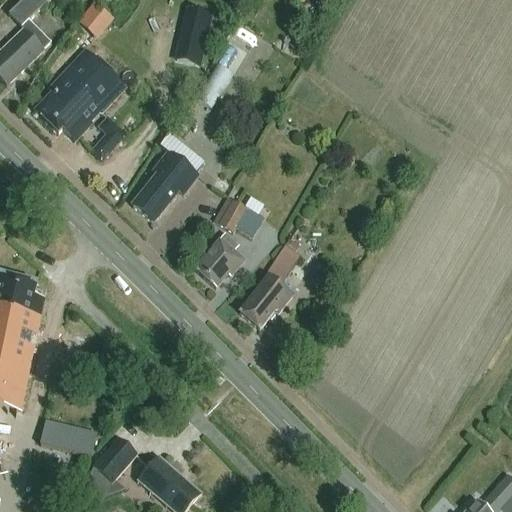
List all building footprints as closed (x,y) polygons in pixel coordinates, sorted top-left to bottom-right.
[(0,55),(0,84),(6,90),(50,47),(27,24),(51,0),(25,0),(7,18),(22,33),(0,55)] [(97,42),(112,23),(93,8),(78,26),(97,42)] [(125,92),(84,54),(47,94),(51,97),(33,116),(57,138),(61,134),(74,146),(125,92)] [(231,80),(212,68),(191,102),(210,114),(231,80)] [(108,159),(128,134),(111,121),(92,146),(108,159)] [(151,226),(177,195),(181,191),(185,195),(196,181),(169,159),(154,177),(159,181),(133,211),(151,226)] [(235,231),(252,241),(263,223),(227,202),(212,227),(231,238),(235,231)] [(223,238),(219,243),(193,274),(215,293),(226,279),(228,281),(243,264),(232,255),(236,249),(223,238)] [(300,260),(284,250),(265,277),(268,279),(238,318),(259,335),(274,314),(278,317),(292,299),(280,290),(300,260)] [(0,279),(0,409),(19,415),(37,326),(36,326),(43,302),(32,299),(35,289),(0,279)] [(96,438),(45,426),(39,449),(90,461),(96,438)] [(137,460),(118,443),(91,473),(111,490),(137,460)] [(158,461),(136,486),(167,511),(188,511),(201,498),(158,461)] [(470,511),(511,511),(511,483),(508,480),(481,509),(476,505),(470,511)] [(85,491),(76,511),(86,511),(93,494),(85,491)]
